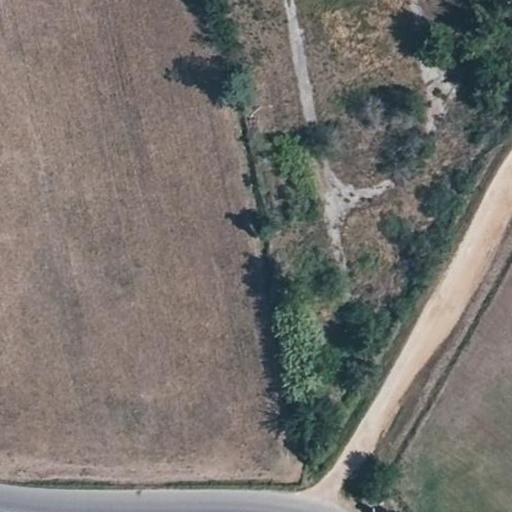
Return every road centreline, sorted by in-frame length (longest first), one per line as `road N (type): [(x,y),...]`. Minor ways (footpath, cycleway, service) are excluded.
road 1 (unclassified): [(511,160),(314,510)]
road 2 (unclassified): [(0,496),(314,510)]
